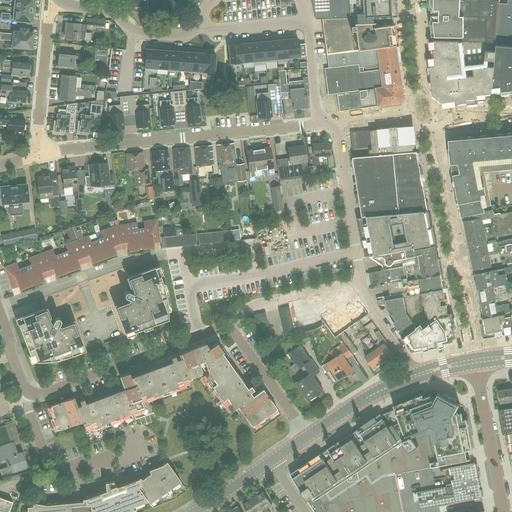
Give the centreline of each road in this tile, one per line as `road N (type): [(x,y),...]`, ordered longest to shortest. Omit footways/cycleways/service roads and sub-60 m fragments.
road 1 (residential): [(35,156),(318,124)]
road 2 (residential): [(30,393),(228,330)]
road 3 (residential): [(0,308),(125,260),(183,254)]
road 4 (residential): [(59,0),(112,12),(138,34),(179,36),(213,0)]
road 5 (residential): [(135,448),(122,460),(52,468),(28,412),(30,393)]
road 6 (residential): [(332,124),(340,134),(361,282)]
road 7 (residential): [(35,156),(47,24),(59,0)]
road 8 (residential): [(503,511),(474,361)]
road 9 (residential): [(308,436),(228,330)]
road 10 (tertiary): [(308,436),(417,374)]
road 11 (residential): [(318,124),(300,0)]
